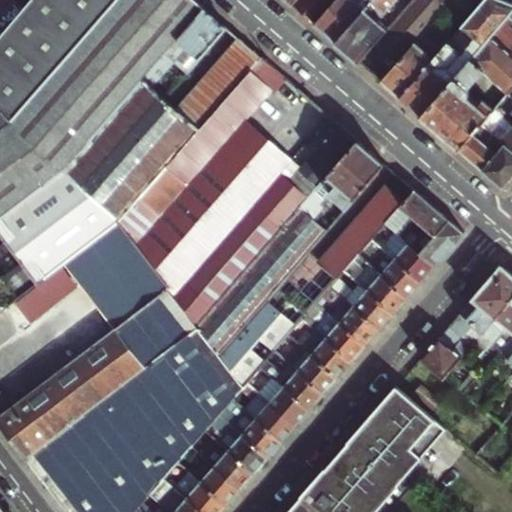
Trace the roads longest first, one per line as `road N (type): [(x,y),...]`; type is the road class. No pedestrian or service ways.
road 1 (residential): [(503,226),(249,511)]
road 2 (residential): [(503,226),(242,0)]
